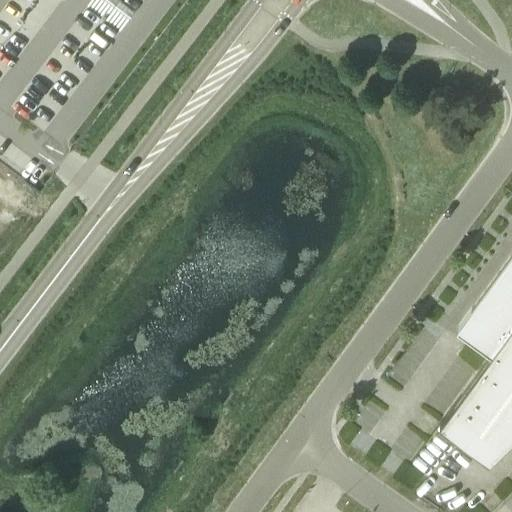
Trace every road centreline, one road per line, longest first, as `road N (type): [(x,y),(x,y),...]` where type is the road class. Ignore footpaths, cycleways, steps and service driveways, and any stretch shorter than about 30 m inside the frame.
road 1 (unclassified): [(294,446),(511,151)]
road 2 (tertiary): [(0,355),(199,97)]
road 3 (tertiary): [(199,97),(256,57),(300,0)]
